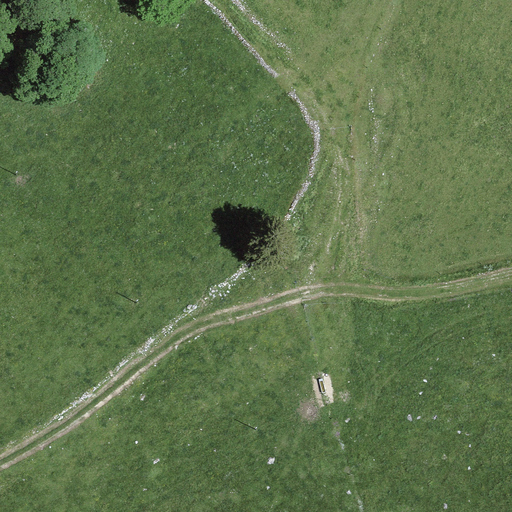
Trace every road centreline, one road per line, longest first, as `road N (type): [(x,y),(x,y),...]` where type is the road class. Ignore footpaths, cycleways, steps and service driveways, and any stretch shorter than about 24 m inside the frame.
road 1 (track): [(218,0),(339,133),(346,178),(336,261),(344,274),(408,295),(511,277)]
road 2 (track): [(0,465),(203,327),(308,295),(372,289)]
